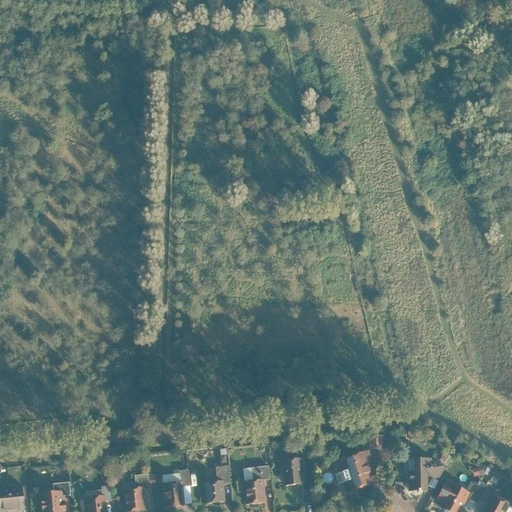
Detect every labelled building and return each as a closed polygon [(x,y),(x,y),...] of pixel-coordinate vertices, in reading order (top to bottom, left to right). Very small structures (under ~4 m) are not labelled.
[(372,434),(370,447),(382,449),(383,436),(372,434)] [(372,461),(368,449),(336,459),(340,472),(335,474),(338,484),(343,482),(347,492),(374,483),(368,463),(372,461)] [(302,457),(278,459),(279,475),(282,475),(283,485),(300,484),(299,473),(303,473),(302,457)] [(431,458),(412,458),(412,471),(407,471),(407,491),(426,491),(426,476),(430,476),(437,481),(445,467),(431,460),(431,458)] [(216,467),(217,480),(223,480),(224,484),(230,483),(229,465),(216,467)] [(252,468),(254,479),(264,478),(264,480),(271,479),(269,466),(252,468)] [(179,471),(180,481),(183,481),(183,486),(190,486),(188,470),(179,471)] [(135,475),(136,487),(143,486),(144,488),(150,487),(149,474),(135,475)] [(264,480),(264,478),(254,479),(243,480),(245,505),(267,503),(264,480)] [(217,480),(203,482),(205,504),(225,501),(224,484),(223,480),(217,480)] [(162,483),(165,507),(186,505),(183,486),(183,481),(180,481),(162,483)] [(460,511),(467,499),(469,492),(465,491),(444,481),(436,500),(442,503),(439,508),(449,511),(460,511)] [(470,481),(465,491),(469,492),(467,499),(476,503),(478,500),(483,488),(470,481)] [(53,483),(54,491),(62,491),(62,496),(70,495),(69,482),(53,483)] [(21,485),(8,486),(10,511),(15,511),(24,510),(21,485)] [(101,486),(102,495),(105,495),(105,500),(111,499),(109,485),(101,486)] [(10,511),(8,486),(0,487),(0,511),(10,511)] [(144,488),(143,486),(136,487),(123,489),(125,511),(146,510),(144,488)] [(484,486),(483,488),(478,500),(486,504),(491,494),(493,495),(494,491),(484,486)] [(64,511),(62,496),(62,491),(54,491),(39,493),(40,511),(64,511)] [(505,511),(510,504),(493,495),(491,494),(486,504),(481,511),(505,511)] [(106,511),(105,500),(105,495),(102,495),(83,497),(85,511),(106,511)]
